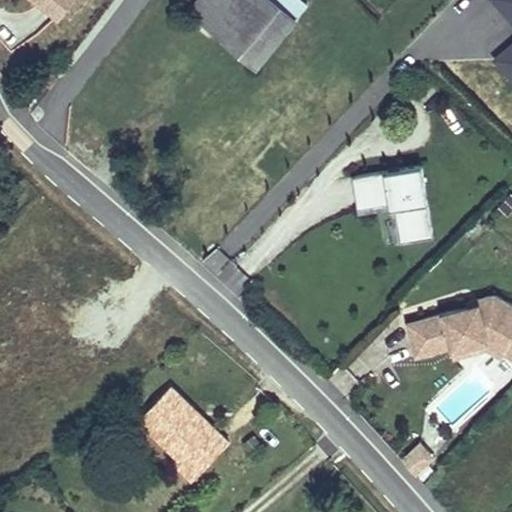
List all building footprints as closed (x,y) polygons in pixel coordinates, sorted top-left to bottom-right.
[(37,0),(59,17),(72,0),(37,0)] [(198,0),(188,13),(255,67),(295,19),(272,0),(198,0)] [(272,0),(295,19),(306,5),(299,0),(272,0)] [(511,0),(489,0),(511,25),(511,43),(492,61),(511,84),(511,0)] [(37,77),(51,88),(58,79),(44,69),(37,77)] [(434,236),(422,163),(369,172),(374,205),(378,204),(396,201),(402,241),(434,236)] [(374,205),(369,172),(354,174),(359,207),(374,205)] [(396,201),(378,204),(385,244),(402,241),(396,201)] [(467,307),(405,323),(414,357),(450,348),(448,340),(463,335),(467,348),(489,342),(506,352),(504,355),(511,359),(511,305),(493,294),(476,299),(477,304),(467,307)] [(504,355),(506,352),(489,342),(467,348),(463,335),(448,340),(450,348),(453,359),(486,350),(502,359),(504,355)] [(39,396),(59,409),(72,389),(53,376),(39,396)] [(138,418),(183,462),(196,474),(228,441),(170,385),(138,418)] [(435,457),(422,440),(401,458),(408,465),(415,474),(435,457)] [(183,462),(179,466),(192,478),(196,474),(183,462)]
